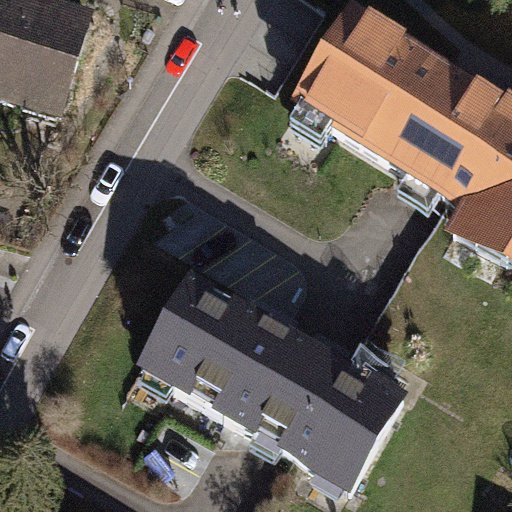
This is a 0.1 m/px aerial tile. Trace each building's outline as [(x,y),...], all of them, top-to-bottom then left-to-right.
[(0,4),(0,104),(25,112),(26,107),(63,118),(89,31),(0,4)] [(410,182),(441,201),(470,154),(453,144),(478,103),(353,27),(299,115),(303,117),(333,136),(410,182)] [(508,122),(478,103),(453,144),(470,154),(441,201),(469,219),(511,245),(511,116),(508,122)] [(333,136),(303,117),(291,137),(322,156),(333,136)] [(441,201),(410,182),(399,203),(429,222),(441,201)] [(511,245),(469,219),(455,240),(511,275),(511,245)] [(143,380),(286,462),(313,415),(296,405),(318,366),(192,294),(143,380)] [(349,384),(318,366),(296,405),(313,415),(286,462),(352,499),(405,407),(353,377),(349,384)]
